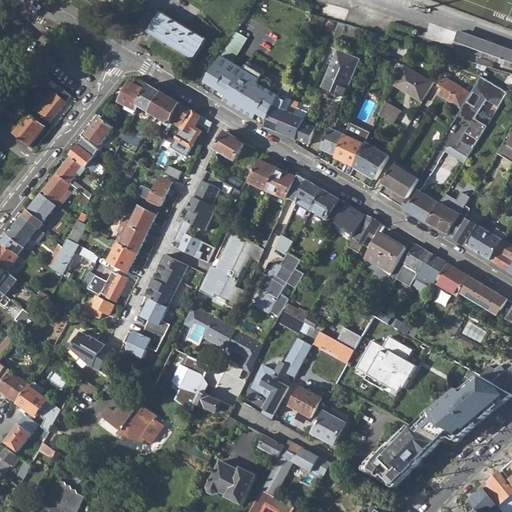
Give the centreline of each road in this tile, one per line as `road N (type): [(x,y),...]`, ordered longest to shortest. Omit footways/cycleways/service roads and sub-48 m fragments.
road 1 (residential): [(222,114),(511,287)]
road 2 (residential): [(222,114),(119,334)]
road 3 (residential): [(425,511),(241,414)]
road 4 (residential): [(0,218),(125,57)]
